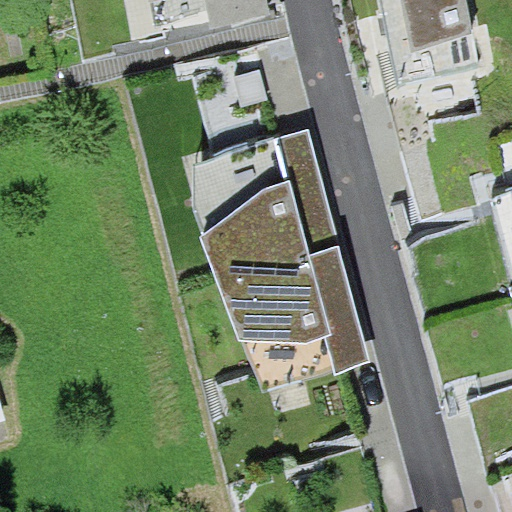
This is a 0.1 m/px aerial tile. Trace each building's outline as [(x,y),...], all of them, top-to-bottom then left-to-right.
[(267,0),(204,0),(210,26),(270,14),(267,0)] [(479,66),(465,0),(382,0),(399,83),(479,66)] [(280,138),(291,181),(296,203),(310,253),(340,243),(309,129),(280,138)] [(204,234),(201,236),(239,340),(245,340),(263,391),(334,369),(325,337),(332,335),(326,313),(310,253),(296,203),(291,181),(280,138),(195,164),(196,206),(204,234)] [(511,192),(491,200),(511,272),(511,192)] [(369,360),(340,243),(310,253),(326,313),(332,335),(325,337),(334,369),(335,373),(369,360)]
